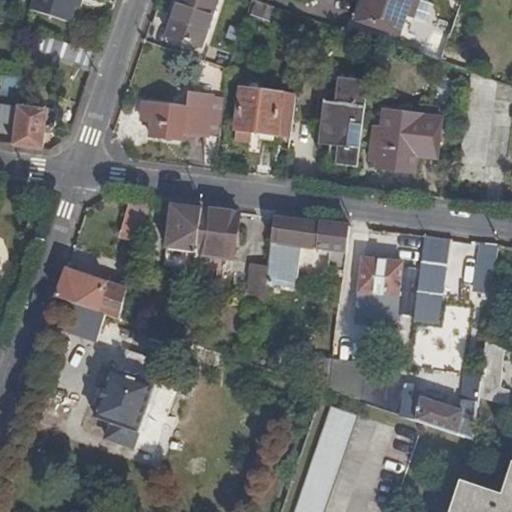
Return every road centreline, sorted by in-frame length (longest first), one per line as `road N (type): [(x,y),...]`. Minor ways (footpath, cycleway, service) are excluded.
road 1 (residential): [(511,224),(81,165)]
road 2 (residential): [(0,400),(81,165)]
road 3 (residential): [(81,165),(137,0)]
